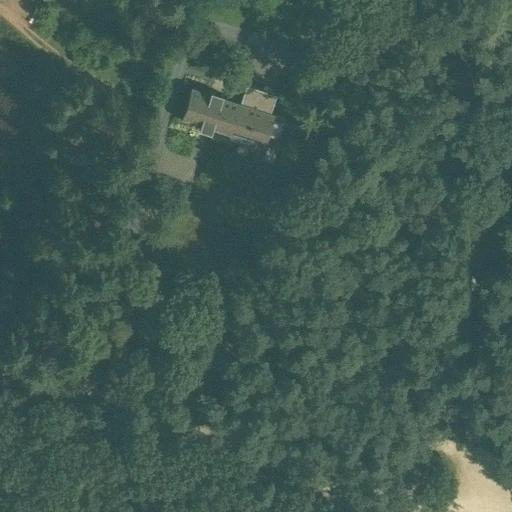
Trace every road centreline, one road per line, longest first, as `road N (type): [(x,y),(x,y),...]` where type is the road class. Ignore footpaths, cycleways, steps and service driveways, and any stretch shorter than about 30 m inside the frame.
road 1 (unclassified): [(398,511),(0,369)]
road 2 (track): [(511,163),(405,511)]
